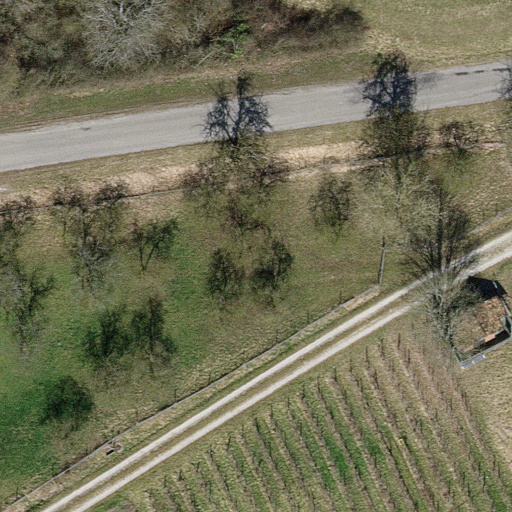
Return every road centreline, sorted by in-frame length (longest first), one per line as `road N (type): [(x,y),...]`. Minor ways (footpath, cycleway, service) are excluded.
road 1 (track): [(27,511),(511,254)]
road 2 (unclassified): [(511,78),(0,157)]
